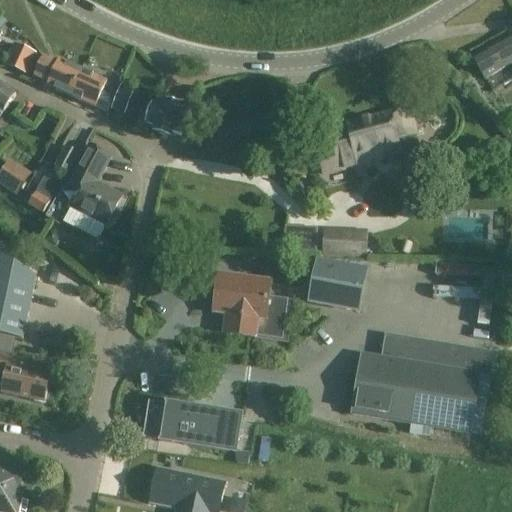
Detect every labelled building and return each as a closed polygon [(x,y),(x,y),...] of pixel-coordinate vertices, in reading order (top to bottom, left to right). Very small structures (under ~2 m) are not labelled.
[(511,38),(511,37),(473,59),(485,80),(486,80),(493,92),(511,81),(511,38)] [(5,66),(26,75),(35,55),(15,46),(5,66)] [(79,82),(84,72),(59,61),(57,65),(43,58),(34,78),(49,84),(47,88),(71,98),(78,82),(79,82)] [(462,71),(456,74),(461,84),(467,81),(462,71)] [(79,82),(78,82),(71,98),(96,109),(101,96),(113,101),(116,93),(105,89),(107,83),(84,72),(79,82)] [(0,111),(4,114),(16,96),(0,85),(0,111)] [(121,87),(112,110),(124,115),(133,92),(121,87)] [(188,115),(177,111),(178,107),(166,103),(164,109),(153,105),(146,126),(157,129),(155,135),(169,139),(171,134),(180,137),(188,115)] [(318,143),(323,176),(419,151),(408,109),(381,117),(347,125),(349,134),(318,143)] [(111,158),(89,147),(69,186),(79,191),(70,208),(106,227),(122,198),(97,185),(111,158)] [(66,149),(55,169),(68,175),(78,156),(66,149)] [(6,168),(0,176),(0,186),(17,198),(27,183),(6,168)] [(35,194),(27,207),(43,216),(50,203),(35,194)] [(314,231),(286,230),(286,252),(314,253),(314,231)] [(323,257),(367,260),(368,234),(324,231),(323,257)] [(232,241),(232,251),(245,252),(246,241),(232,241)] [(34,266),(40,258),(32,252),(26,260),(34,266)] [(36,278),(19,267),(0,256),(0,373),(7,375),(2,395),(44,404),(50,373),(28,369),(29,363),(10,359),(12,347),(7,344),(8,338),(22,342),(36,278)] [(365,274),(318,265),(311,304),(357,313),(365,274)] [(481,269),(476,323),(488,324),(493,270),(481,269)] [(219,278),(216,300),(229,301),(227,318),(225,335),(255,339),(255,337),(282,341),(287,302),(268,300),(270,284),(219,278)] [(385,334),(380,359),(362,356),(352,416),(470,436),(481,438),(491,381),(495,381),(499,354),(385,334)] [(152,404),(145,442),(241,461),(249,423),(152,404)] [(255,433),(249,456),(269,461),(275,438),(255,433)] [(304,457),(297,481),(318,487),(325,462),(304,457)] [(175,511),(219,511),(225,483),(155,469),(148,506),(175,511)] [(0,511),(25,511),(28,502),(20,500),(25,476),(0,471),(0,511)] [(252,491),(249,504),(261,507),(264,494),(252,491)]
